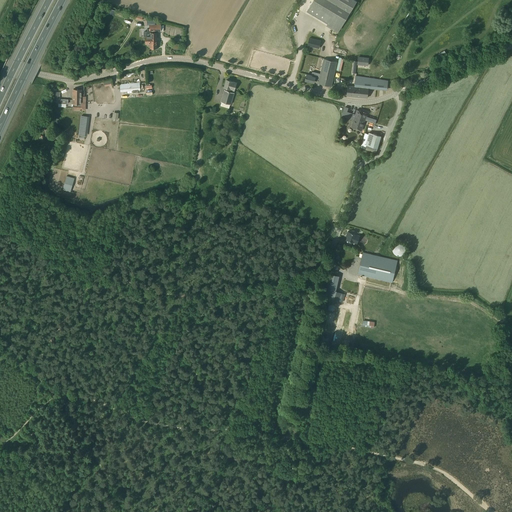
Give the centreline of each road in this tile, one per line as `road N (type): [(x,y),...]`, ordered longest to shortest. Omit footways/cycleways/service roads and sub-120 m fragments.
road 1 (tertiary): [(43,75),(79,79),(177,58),(347,100),(395,94)]
road 2 (unclassified): [(337,227),(358,165),(382,151),(399,107),(395,94)]
road 3 (motorway): [(0,127),(63,0)]
road 4 (tertiary): [(395,94),(511,46)]
